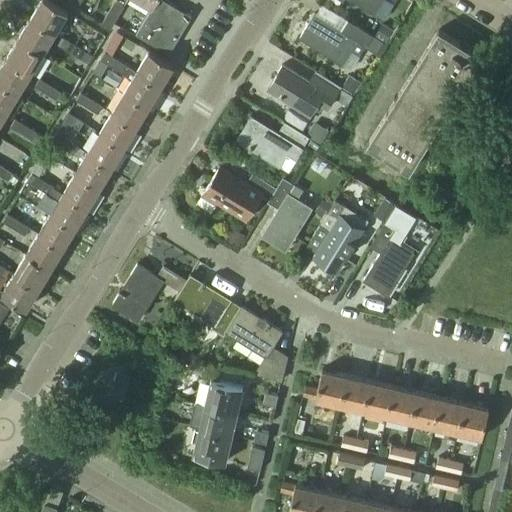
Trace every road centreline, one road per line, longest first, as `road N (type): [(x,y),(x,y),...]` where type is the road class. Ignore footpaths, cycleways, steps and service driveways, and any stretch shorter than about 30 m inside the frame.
road 1 (residential): [(511,362),(330,321),(141,212)]
road 2 (residential): [(0,428),(141,212)]
road 3 (residential): [(141,212),(264,3)]
road 4 (residential): [(135,511),(0,428)]
